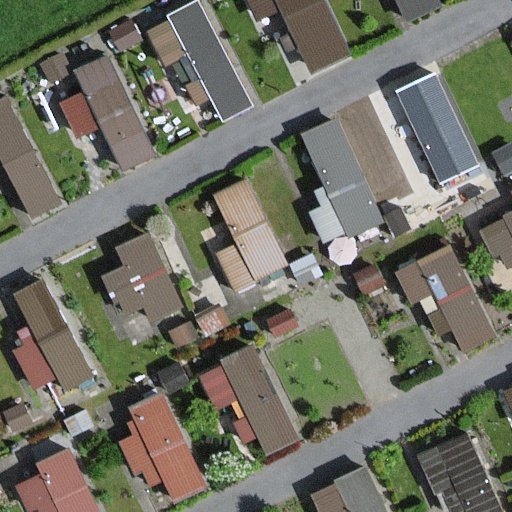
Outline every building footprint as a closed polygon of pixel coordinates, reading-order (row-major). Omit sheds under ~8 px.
[(206,0),(179,0),(172,3),(219,110),(249,97),(206,0)] [(275,0),(304,65),(350,45),(330,0),(275,0)] [(392,0),(396,9),(426,0),(392,0)] [(115,162),(154,149),(120,47),(54,69),(74,129),(102,120),(115,162)] [(4,87),(0,89),(0,155),(31,210),(64,192),(4,87)] [(312,201),(328,237),(385,211),(337,107),(301,123),(332,192),(312,201)] [(212,185),(235,233),(217,242),(236,282),(290,257),(247,168),(212,185)] [(501,264),(511,259),(511,201),(480,214),(501,264)] [(129,319),(185,294),(156,229),(100,254),(129,319)] [(419,309),(441,297),(466,342),(501,323),(451,232),(394,263),(419,309)] [(47,267),(11,284),(33,329),(14,338),(37,386),(91,361),(47,267)] [(255,330),(203,357),(253,453),(305,427),(255,330)] [(511,404),(511,374),(501,379),(511,404)] [(172,379),(121,398),(157,498),(209,479),(172,379)] [(511,500),(472,420),(421,445),(455,511),(488,511),(511,500)] [(36,511),(55,511),(63,508),(65,511),(110,511),(75,441),(16,470),(36,511)] [(399,511),(372,454),(319,478),(335,511),(399,511)]
